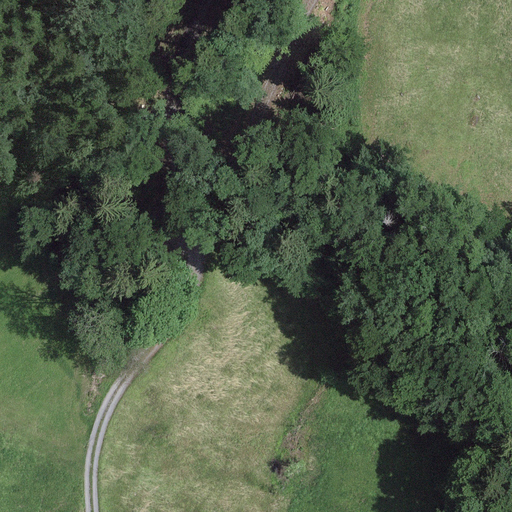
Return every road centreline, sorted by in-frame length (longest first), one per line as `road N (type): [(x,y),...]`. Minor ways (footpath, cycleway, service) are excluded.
road 1 (track): [(97,511),(98,448),(119,386),(181,313),(195,263),(181,170),(188,64),(211,0)]
road 2 (track): [(333,0),(197,244)]
